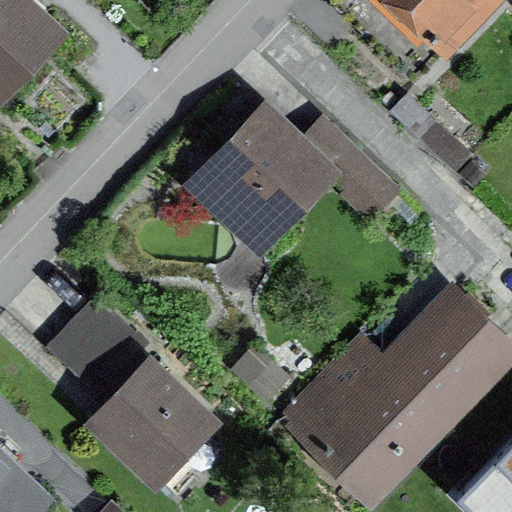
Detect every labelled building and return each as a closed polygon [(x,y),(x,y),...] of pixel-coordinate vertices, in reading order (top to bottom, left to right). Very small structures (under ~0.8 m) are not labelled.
[(0,0),(0,78),(49,27),(19,0),(0,0)] [(349,0),(342,7),(416,78),(491,0),(349,0)] [(407,92),(391,108),(456,168),(471,152),(407,92)] [(225,208),(255,237),(325,165),(374,212),(398,187),(326,117),(305,140),(269,106),(267,108),(256,98),(240,115),(251,125),(203,174),(231,201),(225,208)] [(394,250),(363,281),(385,302),(415,272),(394,250)] [(47,344),(87,381),(136,330),(96,292),(47,344)] [(286,410),(364,486),(504,341),(460,299),(357,405),(325,374),(307,393),(304,391),(286,410)] [(95,417),(156,474),(212,416),(141,349),(112,380),(121,389),(95,417)] [(511,511),(511,431),(455,490),(477,511),(511,511)] [(0,511),(18,511),(40,490),(0,452),(0,511)] [(124,511),(113,502),(103,511),(124,511)]
